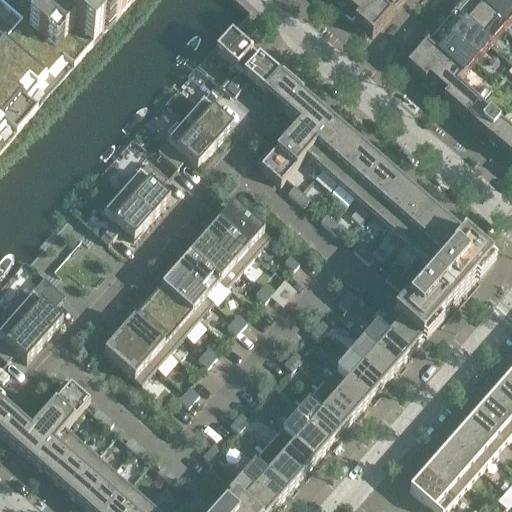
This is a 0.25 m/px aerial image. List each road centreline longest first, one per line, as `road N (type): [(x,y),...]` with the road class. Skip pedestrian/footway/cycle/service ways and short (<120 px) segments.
road 1 (residential): [(511,224),(256,0)]
road 2 (residential): [(337,255),(163,460)]
road 3 (residential): [(53,364),(227,163)]
road 4 (residential): [(463,363),(337,255)]
road 5 (residential): [(463,363),(363,475)]
road 6 (residential): [(163,460),(53,364)]
road 7 (residential): [(337,255),(227,163)]
